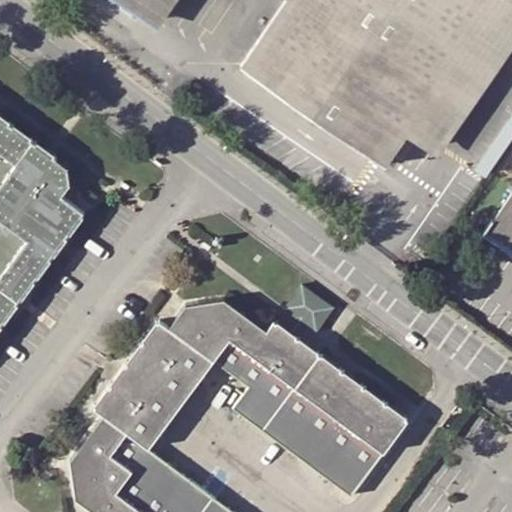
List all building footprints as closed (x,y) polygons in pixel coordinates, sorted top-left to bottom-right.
[(95,0),(123,19),(135,0),(95,0)] [(483,0),(270,0),(223,70),(367,170),(483,0)] [(0,339),(89,222),(68,207),(76,196),(75,177),(0,121),(0,339)] [(511,177),(473,234),(511,260),(511,177)] [(91,511),(227,511),(149,452),(212,366),(249,393),(236,411),(355,499),(411,421),(275,322),(267,331),(225,300),(191,304),(176,322),(167,315),(97,411),(106,418),(75,459),(74,499),(91,511)]
